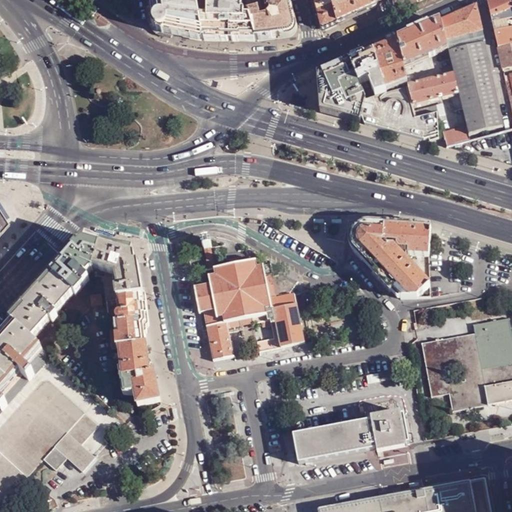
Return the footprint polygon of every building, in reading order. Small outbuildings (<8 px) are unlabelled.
[(197,0),(172,0),(152,5),(154,20),(155,24),(158,28),(162,31),(201,39),(203,39),(197,0)] [(197,0),(203,39),(256,40),(250,19),(245,19),(245,15),(242,15),(242,11),(240,11),(240,8),(242,7),(242,4),(238,3),(237,0),(197,0)] [(287,0),(245,0),(250,19),(256,40),(257,40),(290,36),(292,35),(294,33),(295,31),(295,28),(287,0)] [(331,0),(313,0),(321,30),(325,30),(338,24),(331,0)] [(377,4),(376,0),(331,0),(338,24),(375,8),(377,4)] [(511,0),(492,0),(488,2),(498,50),(511,46),(511,0)] [(469,136),(504,127),(488,55),(477,7),(441,22),(448,50),(454,76),(463,112),(467,128),(469,136)] [(441,22),(398,41),(405,68),(429,58),(429,59),(437,56),(436,55),(448,50),(441,22)] [(398,41),(375,51),(387,90),(408,82),(407,76),(405,68),(398,41)] [(511,46),(498,50),(503,71),(511,68),(511,46)] [(375,51),(349,62),(350,64),(356,77),(363,93),(369,91),(367,85),(373,83),(374,87),(371,89),(376,101),(388,96),(387,90),(375,51)] [(350,64),(341,67),(347,81),(356,77),(350,64)] [(439,139),(439,118),(438,114),(417,119),(415,112),(414,106),(409,87),(388,96),(376,101),(368,104),(363,93),(356,77),(347,81),(341,67),(320,76),(324,113),(362,123),(365,121),(367,122),(367,125),(427,142),(439,139)] [(455,114),(463,112),(454,76),(409,87),(414,106),(451,98),(455,114)] [(438,114),(439,118),(445,117),(442,106),(415,112),(417,119),(438,114)] [(444,134),(448,148),(470,142),(469,136),(467,128),(444,134)] [(0,239),(10,228),(9,227),(0,213),(0,239)] [(375,272),(402,300),(407,300),(412,300),(430,299),(430,287),(409,262),(416,255),(430,258),(431,241),(431,234),(431,230),(369,226),(361,227),(356,230),(354,233),(351,238),(351,243),(352,246),(356,253),(375,272)] [(209,272),(215,271),(209,241),(203,243),(209,272)] [(95,272),(100,248),(83,243),(53,275),(74,293),(76,295),(91,278),(89,276),(92,272),(93,271),(95,272)] [(116,303),(143,298),(137,265),(136,265),(135,258),(100,248),(95,272),(94,278),(103,281),(105,276),(115,278),(117,293),(114,293),(116,303)] [(274,316),(271,301),(266,277),(264,269),(257,270),(256,262),(215,271),(209,272),(208,272),(211,288),(195,291),(200,315),(205,314),(208,330),(228,326),(252,320),(274,316)] [(53,275),(11,323),(30,341),(50,320),(53,322),(58,317),(55,314),(63,305),(67,310),(72,304),(68,300),(74,293),(53,275)] [(272,276),(266,277),(271,301),(276,300),(272,276)] [(90,307),(101,305),(100,295),(94,296),(89,296),(90,307)] [(276,300),(271,301),(274,316),(252,320),(254,327),(259,326),(268,324),(273,323),(276,340),(271,341),(254,344),(256,354),(304,344),(294,296),(276,300)] [(119,351),(148,345),(146,328),(148,326),(143,298),(116,303),(114,303),(114,307),(112,309),(112,312),(113,315),(115,316),(119,340),(114,340),(116,351),(119,351)] [(228,326),(229,331),(240,329),(254,327),(252,320),(228,326)] [(485,387),(511,381),(511,337),(509,320),(473,326),(474,335),(421,345),(431,398),(449,395),(452,413),(488,406),(485,387)] [(11,323),(11,322),(0,333),(0,423),(54,364),(11,323)] [(229,331),(228,326),(208,330),(215,363),(235,359),(229,331)] [(253,339),(254,344),(271,341),(270,336),(253,339)] [(136,394),(138,408),(161,404),(156,374),(153,374),(148,345),(119,351),(127,395),(136,394)] [(0,423),(0,508),(51,450),(80,476),(92,461),(78,449),(96,429),(83,416),(95,403),(54,364),(0,423)] [(385,373),(387,381),(396,379),(394,371),(385,373)] [(385,373),(377,374),(379,383),(387,381),(385,373)] [(511,401),(511,381),(485,387),(488,406),(511,401)] [(411,414),(300,435),(306,465),(417,443),(411,414)] [(422,492),(318,511),(489,511),(483,481),(422,492)]
